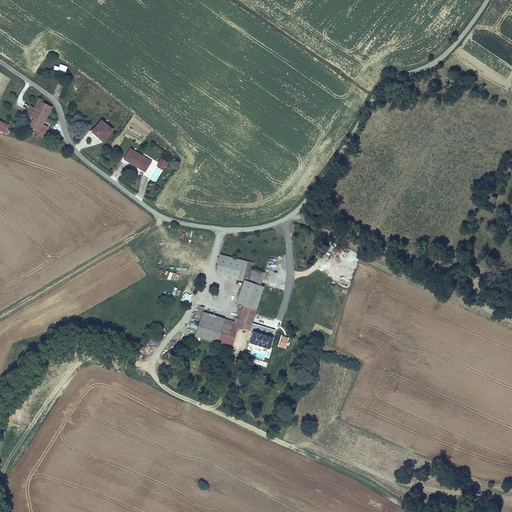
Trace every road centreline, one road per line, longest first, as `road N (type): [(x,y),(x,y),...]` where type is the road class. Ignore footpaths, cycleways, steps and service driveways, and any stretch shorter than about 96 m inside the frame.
road 1 (unclassified): [(0,62),(53,100),(82,158),(152,212),(247,229),(301,206),(384,83),(438,60),(487,0)]
road 2 (track): [(0,316),(163,218)]
road 3 (track): [(0,408),(23,371),(57,354),(139,366),(157,359)]
